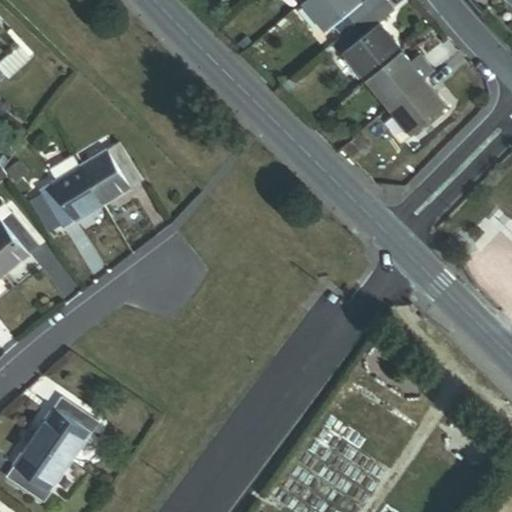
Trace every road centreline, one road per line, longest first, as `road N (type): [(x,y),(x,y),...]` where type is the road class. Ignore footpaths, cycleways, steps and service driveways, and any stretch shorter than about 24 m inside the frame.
road 1 (tertiary): [(156,0),(392,239)]
road 2 (residential): [(208,511),(401,248)]
road 3 (residential): [(0,390),(122,287),(171,279)]
road 4 (residential): [(511,111),(392,239)]
road 5 (tertiary): [(401,248),(511,358)]
